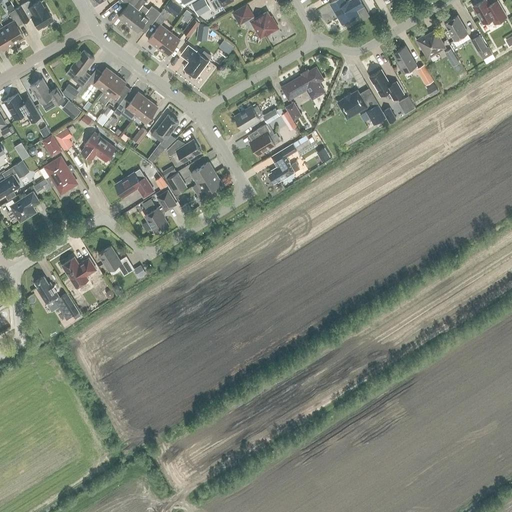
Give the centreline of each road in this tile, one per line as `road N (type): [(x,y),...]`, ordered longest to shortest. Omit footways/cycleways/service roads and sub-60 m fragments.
road 1 (residential): [(15,271),(99,219),(138,250),(157,253),(238,205),(242,183),(199,114)]
road 2 (unclassified): [(319,40),(355,55),(448,0)]
road 3 (unclassified): [(199,114),(319,40)]
road 4 (residential): [(199,114),(91,24)]
